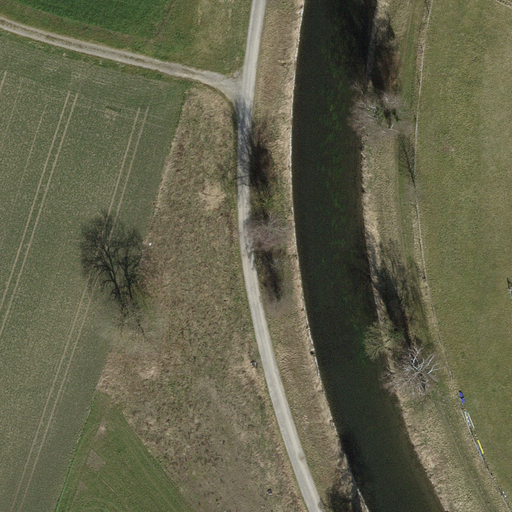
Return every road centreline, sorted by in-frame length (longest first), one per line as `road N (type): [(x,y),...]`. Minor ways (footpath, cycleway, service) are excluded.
road 1 (track): [(260,0),(248,87),(244,238),(282,414),(319,511)]
road 2 (track): [(248,87),(0,21)]
